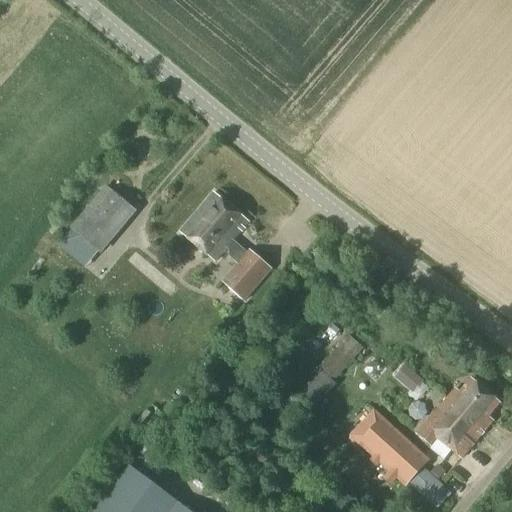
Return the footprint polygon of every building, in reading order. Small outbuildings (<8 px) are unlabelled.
[(101,256),(136,212),(106,187),(69,230),(101,256)] [(237,264),(247,253),(233,242),(248,224),(213,194),(180,233),(215,263),(227,249),(229,251),(229,258),(237,264)] [(237,264),(221,283),(244,303),(272,272),(249,251),(247,253),(237,264)] [(318,369),(320,371),(334,383),(364,350),(349,336),(318,369)] [(394,378),(412,393),(422,382),(404,367),(394,378)] [(320,371),(301,392),(317,406),(335,384),(334,383),(320,371)] [(454,391),(446,400),(465,415),(460,421),(466,426),(465,427),(468,431),(470,429),(476,434),(471,439),(476,443),(494,422),(489,419),(500,405),(470,381),(458,395),(454,391)] [(461,462),(476,443),(471,439),(476,434),(470,429),(468,431),(465,427),(466,426),(460,421),(465,415),(446,400),(416,436),(431,448),(437,442),(461,462)] [(407,486),(407,484),(422,467),(427,462),(373,414),(353,435),(407,486)] [(188,511),(129,467),(95,511),(188,511)] [(422,467),(407,484),(430,506),(438,497),(444,503),(452,495),(422,467)]
